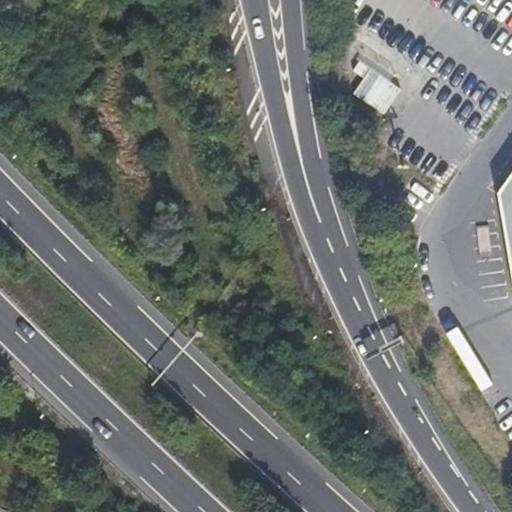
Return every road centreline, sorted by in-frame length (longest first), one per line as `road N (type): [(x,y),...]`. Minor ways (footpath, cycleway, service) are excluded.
road 1 (motorway): [(423,442),(373,360),(315,236),(251,0)]
road 2 (motorway): [(337,511),(0,196)]
road 3 (motorway): [(423,442),(318,193),(302,123)]
road 4 (motorway): [(0,316),(206,511)]
road 5 (residential): [(302,123),(289,0)]
